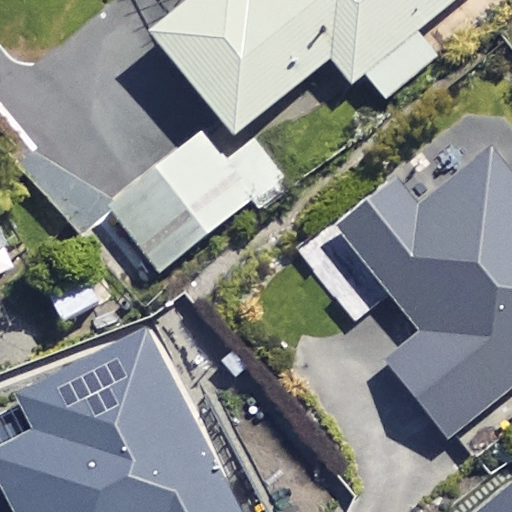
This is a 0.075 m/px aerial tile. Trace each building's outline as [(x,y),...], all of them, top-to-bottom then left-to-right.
[(187,0),(145,34),(230,139),(328,60),(351,89),(366,77),(386,101),(435,62),(413,34),(455,0),(187,0)] [(224,164),(204,136),(108,207),(157,274),(284,181),(255,142),(224,164)] [(511,186),(487,156),(415,213),(393,185),(335,231),(419,336),(385,363),(447,442),(511,390),(511,186)] [(0,277),(12,272),(0,244),(0,277)] [(106,299),(86,264),(41,288),(60,324),(106,299)] [(237,511),(145,335),(16,403),(32,434),(0,450),(0,490),(11,511),(237,511)] [(511,511),(511,490),(484,511),(511,511)]
